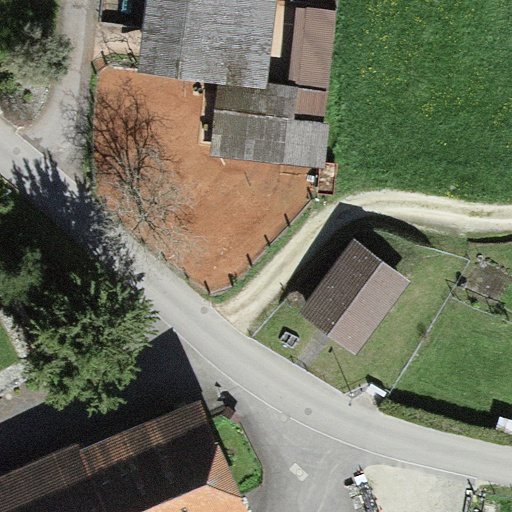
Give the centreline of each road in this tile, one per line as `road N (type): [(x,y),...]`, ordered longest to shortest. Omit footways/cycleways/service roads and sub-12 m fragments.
road 1 (unclassified): [(0,155),(226,352),(414,449),(511,468)]
road 2 (track): [(226,352),(327,229),(371,208),(511,231)]
road 3 (unknown): [(226,352),(0,447)]
